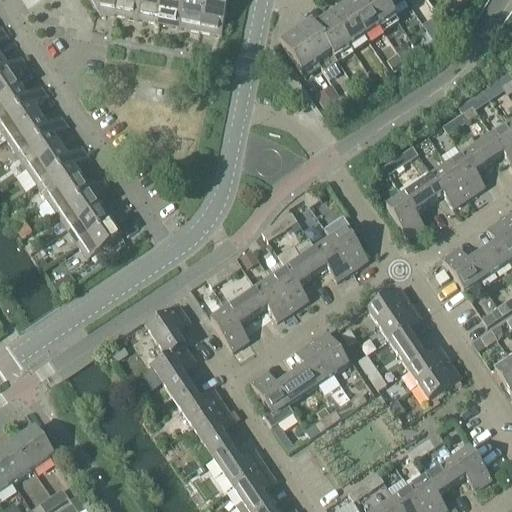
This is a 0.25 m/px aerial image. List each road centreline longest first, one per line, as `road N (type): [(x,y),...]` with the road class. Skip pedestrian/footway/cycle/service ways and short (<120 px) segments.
road 1 (residential): [(172,256),(0,5)]
road 2 (residential): [(395,274),(302,133),(239,119)]
road 3 (unclassified): [(0,370),(172,256)]
road 4 (residential): [(511,438),(408,261)]
road 5 (residential): [(228,382),(395,274)]
road 6 (unclassified): [(172,256),(213,216),(239,119)]
road 7 (residential): [(316,511),(228,382)]
road 8 (residential): [(408,261),(511,197)]
